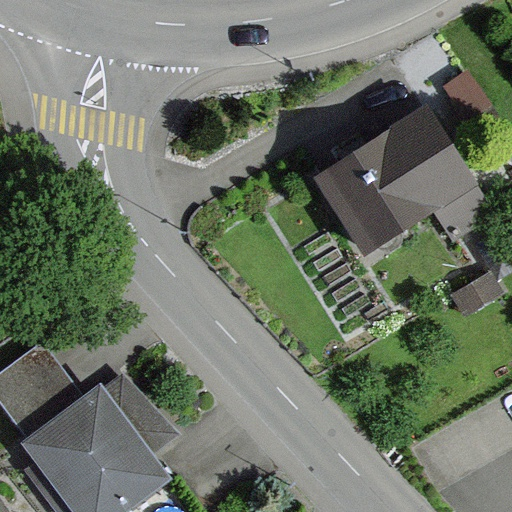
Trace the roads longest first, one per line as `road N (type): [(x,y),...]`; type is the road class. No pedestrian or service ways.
road 1 (residential): [(101,20),(84,119),(123,220),(389,511)]
road 2 (tertiary): [(354,0),(216,30),(101,20)]
